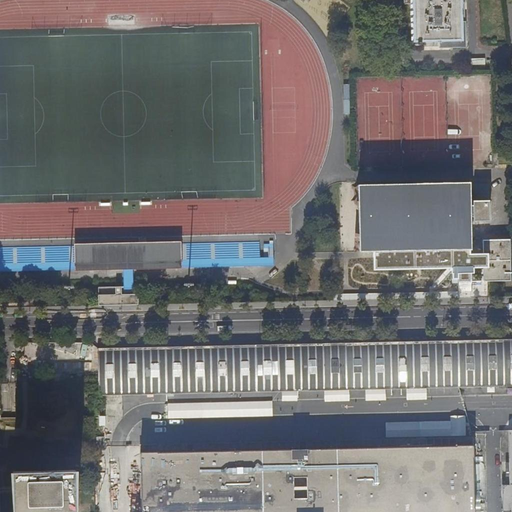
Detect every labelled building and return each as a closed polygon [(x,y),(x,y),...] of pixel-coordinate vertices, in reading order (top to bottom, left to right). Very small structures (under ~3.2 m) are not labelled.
[(411,4),(411,42),(438,42),(438,49),(459,49),(466,48),(466,22),(464,22),(464,3),(465,3),(465,0),(403,0),(403,4),(411,4)] [(511,156),(498,157),(498,165),(511,164),(511,156)] [(483,267),(483,282),(508,281),(507,240),(482,240),(483,254),(471,255),(470,221),(489,221),(489,201),(470,201),(470,183),(358,185),(359,252),(373,252),(374,270),(483,267)] [(273,243),(263,244),(263,258),(252,258),(252,266),(273,265),(273,243)] [(470,294),(482,294),(482,283),(470,283),(470,294)] [(99,294),(99,306),(137,305),(137,294),(99,294)] [(511,384),(511,339),(451,341),(375,342),(293,344),(211,346),(127,348),(98,349),(98,381),(98,391),(98,393),(511,384)] [(0,383),(0,389),(0,417),(15,417),(14,384),(0,383)] [(473,511),(472,438),(140,446),(141,511),(473,511)] [(16,486),(17,493),(16,511),(73,511),(73,471),(16,472),(16,486)]
